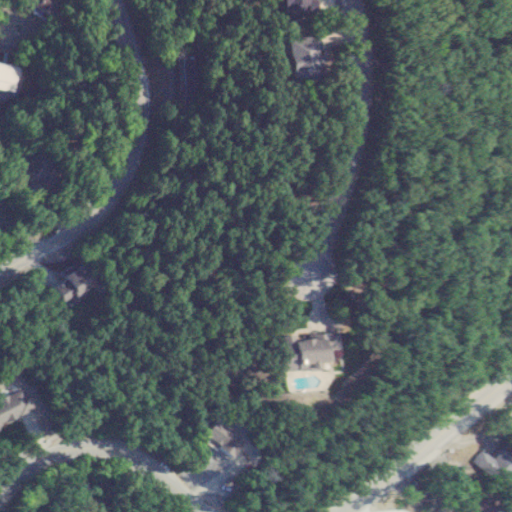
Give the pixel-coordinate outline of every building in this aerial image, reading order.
[(31,0),(30,7),(57,10),(58,0),(65,0),(66,0),(31,0)] [(301,0),(302,14),(339,13),(338,0),(301,0)] [(313,81),(345,78),(341,30),(309,33),(313,81)] [(188,88),(210,88),(210,55),(188,55),(188,88)] [(0,79),(16,83),(20,67),(0,62),(0,79)] [(102,285),(94,264),(58,279),(66,300),(102,285)] [(298,368),(349,366),(349,346),(356,346),(355,331),(297,332),(298,368)] [(0,425),(34,406),(23,386),(0,399),(0,425)] [(253,442),(228,418),(214,432),(239,456),(253,442)] [(495,461),(511,474),(511,450),(507,446),(495,461)]
